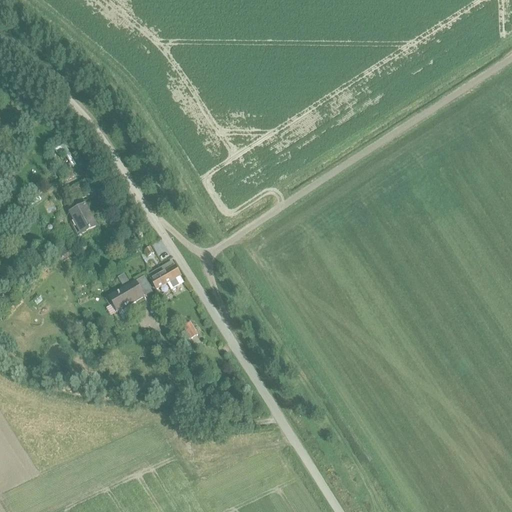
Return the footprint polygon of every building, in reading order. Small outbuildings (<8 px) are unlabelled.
[(62,156),(71,168),(76,165),(67,152),(62,156)] [(75,183),(76,192),(87,191),(87,182),(75,183)] [(71,214),(82,236),(96,228),(85,207),(71,214)] [(59,223),(52,226),(55,233),(62,230),(59,223)] [(144,253),(147,259),(154,255),(150,249),(144,253)] [(172,263),(148,276),(157,290),(167,284),(171,291),(184,284),(180,277),(172,263)] [(108,299),(117,314),(153,293),(144,277),(130,286),(124,275),(122,277),(118,279),(124,289),(108,299)] [(40,294),(34,301),(39,306),(46,300),(40,294)] [(184,327),(186,331),(180,335),(185,343),(186,342),(190,349),(197,345),(193,339),(198,336),(190,323),(184,327)]
